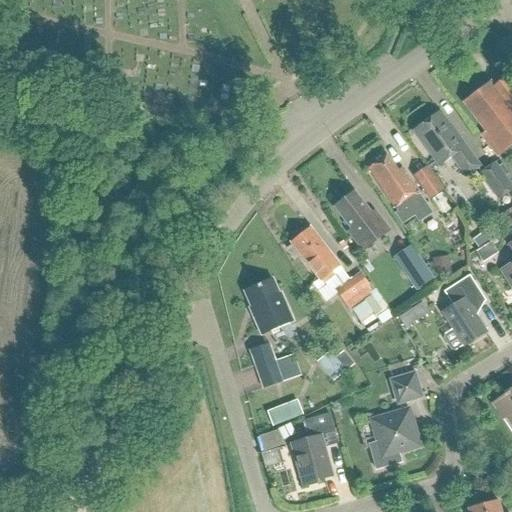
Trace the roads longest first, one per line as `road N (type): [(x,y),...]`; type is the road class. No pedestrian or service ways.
road 1 (tertiary): [(195,282),(243,199),(271,168),(490,1)]
road 2 (residential): [(343,511),(441,482),(453,459),(445,419),(450,392),(511,351)]
road 3 (tertiary): [(71,511),(109,457),(195,282)]
road 4 (residential): [(195,282),(263,511)]
